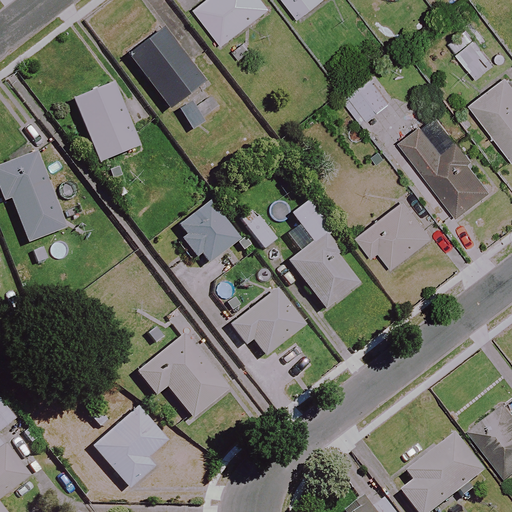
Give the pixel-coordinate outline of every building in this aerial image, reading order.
[(270,9),(262,0),(207,0),(196,9),(224,44),(270,9)] [(284,0),(299,19),(323,0),(284,0)] [(158,35),(154,29),(123,52),(168,111),(204,84),(164,31),(158,35)] [(458,56),(476,80),(494,66),(476,42),(474,44),(465,32),(449,43),(458,56)] [(204,53),(189,33),(178,41),(193,61),(204,53)] [(391,103),(369,74),(340,95),(362,125),(391,103)] [(511,86),(505,78),(471,104),(511,158),(511,86)] [(136,148),(111,85),(72,101),(98,164),(136,148)] [(441,156),(421,128),(401,143),(457,219),(493,192),(458,144),(441,156)] [(62,231),(34,154),(0,166),(0,197),(2,203),(10,200),(26,244),(62,231)] [(177,227),(185,237),(180,242),(193,259),(199,254),(208,265),(239,239),(208,201),(177,227)] [(339,253),(326,236),(330,233),(306,202),(289,215),(299,228),(286,237),(298,253),(286,262),(323,310),(357,284),(335,255),(339,253)] [(431,238),(402,202),(358,238),(373,256),(379,251),(393,268),(431,238)] [(274,241),(249,207),(236,216),(261,250),(274,241)] [(303,326),(275,288),(227,324),(243,346),(251,341),(262,356),(303,326)] [(229,388),(186,333),(135,373),(154,396),(165,387),(190,419),(229,388)] [(0,429),(14,419),(0,401),(0,429)] [(511,412),(507,406),(472,433),(509,480),(511,477),(511,412)] [(164,441),(135,408),(90,447),(127,488),(151,467),(144,458),(164,441)] [(468,486),(483,474),(454,437),(405,475),(412,484),(399,494),(413,511),(433,511),(457,494),(462,501),(473,492),(468,486)] [(0,497),(26,477),(2,446),(0,447),(0,511),(2,511),(0,508),(0,497)] [(371,510),(369,507),(361,511),(391,511),(383,501),(371,510)]
